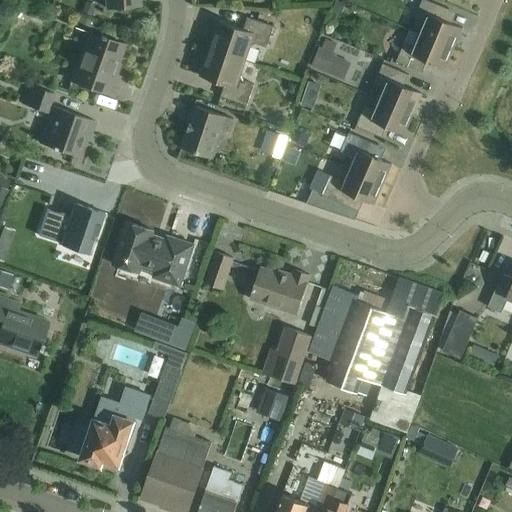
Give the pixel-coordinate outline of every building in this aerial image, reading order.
[(104,0),(105,8),(140,6),(139,0),(104,0)] [(342,0),(334,0),(331,9),(341,13),(346,1),(342,0)] [(419,33),(454,48),(462,27),(445,20),(449,9),(428,0),(422,0),(415,18),(424,21),(419,33)] [(91,14),(94,5),(86,2),(83,11),(91,14)] [(78,16),(74,28),(87,33),(91,21),(78,16)] [(210,48),(246,60),(251,46),(256,43),(267,47),(275,26),(248,17),(244,29),(219,21),(210,48)] [(454,48),(419,33),(410,29),(405,41),(397,61),(423,72),(427,61),(445,68),(454,48)] [(115,73),(124,45),(88,33),(71,81),(109,95),(116,73),(115,73)] [(321,47),(313,66),(328,72),(336,53),(333,52),(337,43),(327,39),(323,47),(321,47)] [(246,60),(210,48),(201,76),(225,84),(221,96),(248,105),(255,84),(243,80),(241,75),(246,60)] [(379,98),(414,113),(422,93),(405,85),(409,74),(384,63),(375,83),(384,87),(379,98)] [(92,132),(95,122),(49,106),(53,94),(28,85),(21,104),(50,115),(40,144),(79,157),(89,131),(92,132)] [(56,86),(55,91),(66,95),(68,90),(56,86)] [(305,92),(301,103),(313,107),(317,96),(305,92)] [(414,113),(379,98),(374,110),(365,106),(357,126),(382,137),(387,126),(405,134),(414,113)] [(182,147),(212,158),(222,129),(230,132),(234,118),(194,105),(190,119),(192,119),(182,147)] [(293,142),(305,146),(310,133),(298,129),(293,142)] [(281,152),(286,135),(268,130),(263,147),(281,152)] [(348,169),(383,184),(392,163),(374,156),(379,145),(350,132),(341,152),(353,157),(348,169)] [(284,159),(293,162),(298,151),(289,147),(284,159)] [(312,190),(306,203),(348,217),(354,219),(363,199),(375,204),(383,184),(348,169),(343,180),(331,175),(323,195),(317,192),(312,190)] [(47,209),(38,235),(61,243),(60,245),(91,255),(105,214),(74,204),(70,216),(61,213),(61,214),(47,209)] [(127,221),(113,263),(140,272),(142,267),(155,272),(154,277),(181,286),(195,244),(168,235),(167,239),(153,234),(154,230),(127,221)] [(214,252),(204,283),(223,290),(233,259),(214,252)] [(308,282),(310,274),(295,269),(293,277),(261,266),(250,298),(298,314),(308,282)] [(0,271),(0,285),(7,288),(11,275),(0,271)] [(511,299),(511,277),(502,273),(488,306),(502,312),(508,298),(511,299)] [(327,309),(311,350),(335,360),(327,380),(358,391),(364,376),(382,384),(406,393),(443,298),(397,281),(386,311),(357,300),(359,295),(335,285),(333,292),(329,302),(327,309)] [(324,289),(317,306),(327,309),(329,302),(333,292),(324,289)] [(180,292),(173,313),(185,317),(193,297),(180,292)] [(0,342),(36,355),(47,322),(16,311),(19,304),(0,297),(0,342)] [(462,358),(479,318),(470,314),(461,310),(452,330),(443,350),(453,354),(462,358)] [(179,326),(172,344),(187,350),(197,323),(182,317),(179,326)] [(275,349),(267,374),(283,379),(287,381),(295,384),(312,335),(301,332),(288,327),(280,351),(275,349)] [(502,362),(503,347),(477,346),(476,361),(502,362)] [(167,365),(149,412),(164,418),(187,356),(172,351),(171,355),(167,365)] [(143,418),(151,395),(127,387),(121,403),(103,396),(95,420),(91,418),(87,430),(78,427),(72,446),(84,451),(83,454),(86,458),(89,461),(94,463),(98,462),(103,460),(103,459),(119,464),(135,416),(143,418)] [(258,410),(281,418),(289,395),(266,387),(258,410)] [(364,416),(345,408),(339,422),(358,429),(364,416)] [(158,450),(142,498),(182,511),(187,511),(196,487),(212,442),(211,442),(194,436),(198,426),(173,417),(169,427),(166,426),(158,450)] [(362,441),(377,447),(383,431),(368,425),(362,441)] [(377,449),(393,455),(400,437),(384,431),(377,449)] [(336,443),(351,449),(356,438),(341,432),(336,443)] [(283,493),(276,511),(328,511),(338,487),(344,473),(345,470),(344,469),(325,462),(318,479),(309,476),(300,500),(283,493)] [(212,472),(206,491),(198,511),(234,511),(244,485),(229,480),(232,472),(214,466),(212,472)] [(338,487),(328,511),(345,511),(352,493),(338,487)]
